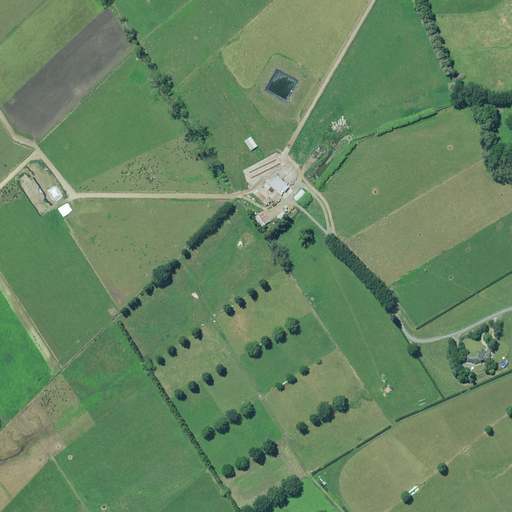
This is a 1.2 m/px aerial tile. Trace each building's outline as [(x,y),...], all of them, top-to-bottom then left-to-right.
[(290,188),(277,176),(272,182),(268,179),(266,181),(282,196),(290,188)] [(271,202),(257,189),(254,193),(267,206),(271,202)] [(307,193),(303,189),(294,198),(299,202),(307,193)] [(287,214),(284,211),(277,218),(280,222),(287,214)] [(271,222),(263,212),(257,216),(264,227),(271,222)] [(474,363),(475,365),(482,363),(487,361),(491,360),(490,355),(491,355),(490,351),(489,351),(487,352),(486,350),(484,351),(483,349),(478,350),(479,355),(475,356),(468,355),(467,362),(474,363)]
